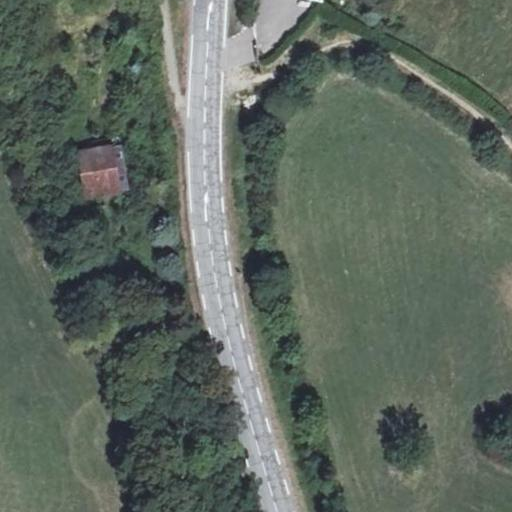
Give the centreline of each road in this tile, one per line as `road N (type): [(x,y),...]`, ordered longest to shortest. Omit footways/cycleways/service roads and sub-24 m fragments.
road 1 (secondary): [(275,511),(217,295),(206,216),(209,0)]
road 2 (track): [(511,143),(394,59),(338,39)]
